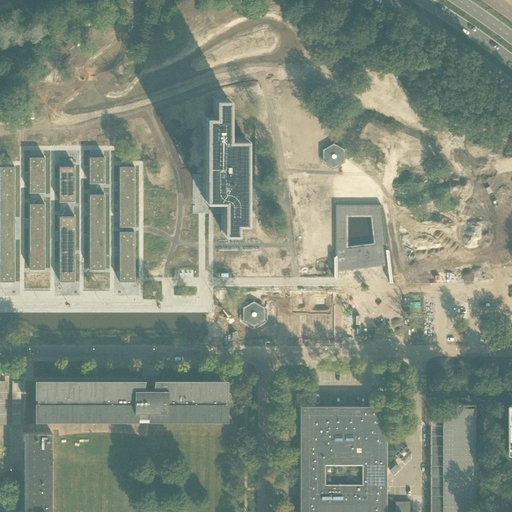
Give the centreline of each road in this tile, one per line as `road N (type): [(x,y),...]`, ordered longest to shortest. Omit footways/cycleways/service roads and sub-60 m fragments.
road 1 (unclassified): [(266,351),(0,351)]
road 2 (track): [(260,75),(316,77),(449,131)]
road 3 (track): [(449,131),(495,254),(495,283)]
road 4 (unclassified): [(265,511),(266,351)]
road 5 (unclassified): [(420,511),(420,351)]
road 6 (unclassified): [(420,351),(266,351)]
road 7 (unclassified): [(389,0),(511,88)]
